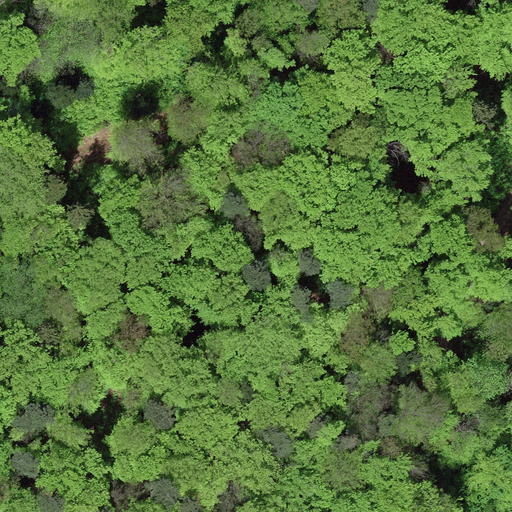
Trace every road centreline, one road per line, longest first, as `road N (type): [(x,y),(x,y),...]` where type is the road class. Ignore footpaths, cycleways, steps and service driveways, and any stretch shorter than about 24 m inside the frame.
road 1 (track): [(0,175),(281,88),(396,9),(395,0)]
road 2 (track): [(390,511),(455,275),(511,197)]
